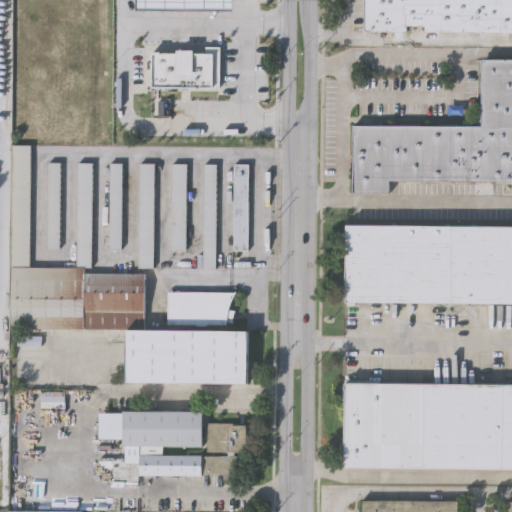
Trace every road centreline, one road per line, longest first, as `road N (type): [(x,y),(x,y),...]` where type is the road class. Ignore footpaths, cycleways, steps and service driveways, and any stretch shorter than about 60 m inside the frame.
road 1 (tertiary): [(305,511),(313,0)]
road 2 (tertiary): [(288,0),(283,511)]
